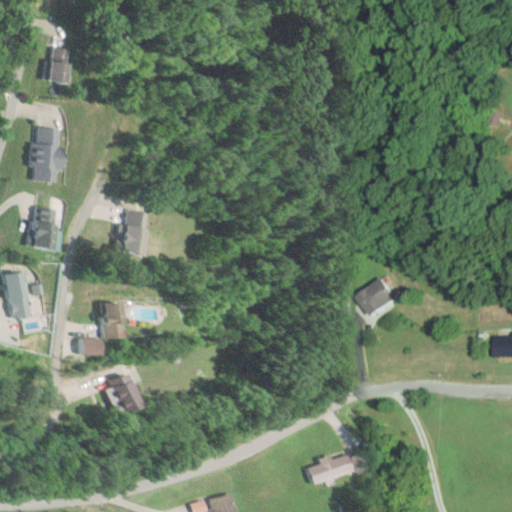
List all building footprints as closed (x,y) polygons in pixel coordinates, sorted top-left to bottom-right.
[(72,83),(73,49),(50,48),(49,82),(72,83)] [(57,183),(59,170),(65,170),(68,147),(59,146),(61,129),(36,126),(30,179),(57,183)] [(55,250),(60,209),(35,206),(30,247),(55,250)] [(145,257),(150,213),(128,210),(122,254),(145,257)] [(5,274),(9,318),(43,315),(42,303),(29,305),(26,272),(5,274)] [(403,303),(391,278),(365,290),(377,315),(403,303)] [(124,339),(124,303),(103,304),(104,339),(124,339)] [(511,333),(502,333),(502,358),(511,357),(511,333)] [(124,419),(148,409),(132,373),(109,384),(124,419)] [(314,483),(348,472),(342,454),(308,465),(314,483)] [(212,498),(215,511),(239,511),(235,493),(212,498)]
